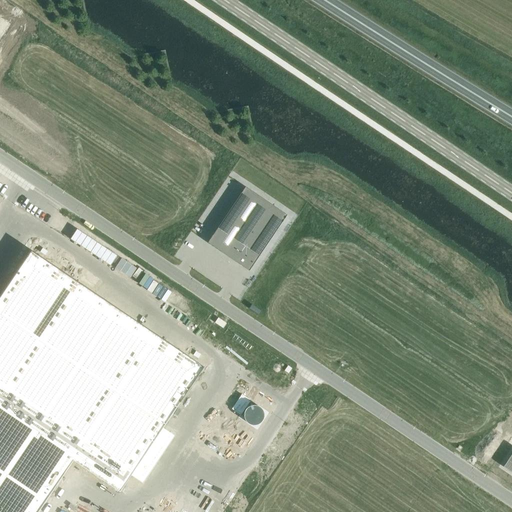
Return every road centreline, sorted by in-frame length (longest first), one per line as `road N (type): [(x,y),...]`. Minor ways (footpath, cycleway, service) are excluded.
road 1 (unclassified): [(0,156),(511,500)]
road 2 (secondary): [(511,193),(223,0)]
road 3 (trunk): [(511,116),(325,0)]
road 4 (unknown): [(0,365),(116,433)]
